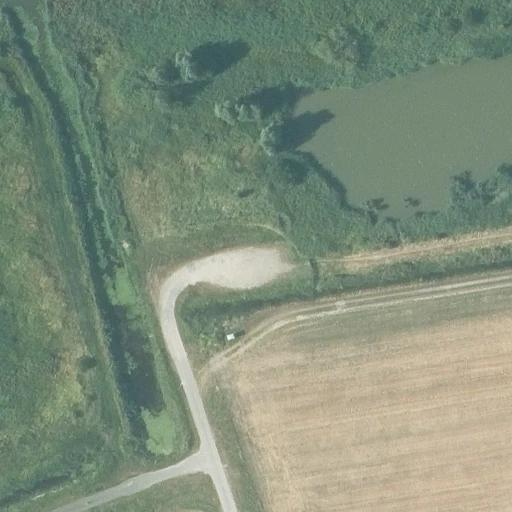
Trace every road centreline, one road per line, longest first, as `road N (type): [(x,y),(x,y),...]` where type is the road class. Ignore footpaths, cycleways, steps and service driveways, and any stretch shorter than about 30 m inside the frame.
road 1 (track): [(0,68),(33,109),(101,387),(103,441),(0,477)]
road 2 (track): [(279,261),(298,272),(511,236)]
road 3 (unclassified): [(231,511),(159,285)]
